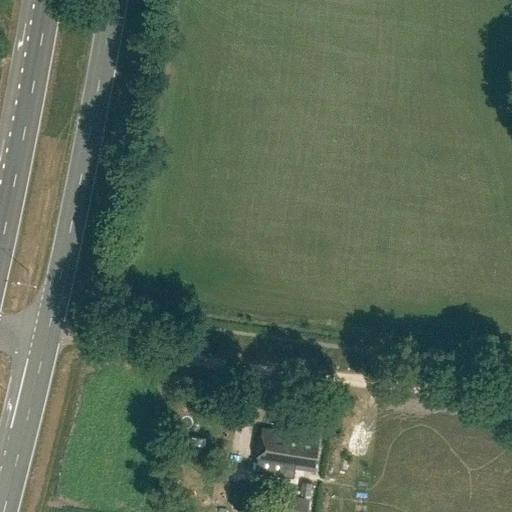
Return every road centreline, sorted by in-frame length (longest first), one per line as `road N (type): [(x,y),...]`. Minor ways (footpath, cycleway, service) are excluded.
road 1 (track): [(151,351),(511,400)]
road 2 (primary): [(47,333),(112,0)]
road 3 (primary): [(48,0),(0,246)]
road 4 (primary): [(5,511),(47,333)]
